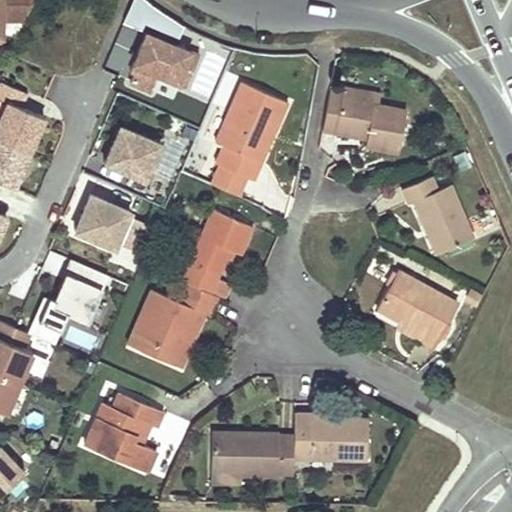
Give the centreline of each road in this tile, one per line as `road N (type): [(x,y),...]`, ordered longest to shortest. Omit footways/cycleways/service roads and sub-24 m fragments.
road 1 (secondary): [(294,2),(426,38),(461,68),(511,138)]
road 2 (residential): [(511,450),(292,326)]
road 3 (residential): [(103,75),(29,247),(0,273)]
road 4 (residential): [(292,326),(287,256),(299,210),(375,190)]
